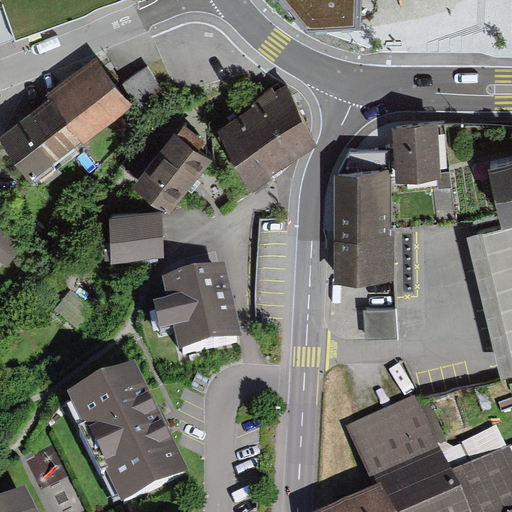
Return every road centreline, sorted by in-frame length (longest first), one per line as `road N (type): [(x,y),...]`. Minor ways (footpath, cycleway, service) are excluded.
road 1 (tertiary): [(300,511),(316,182),(356,83)]
road 2 (residential): [(0,74),(178,0)]
road 3 (tertiary): [(356,83),(407,92),(511,90)]
road 4 (tertiary): [(356,83),(287,50),(232,0)]
